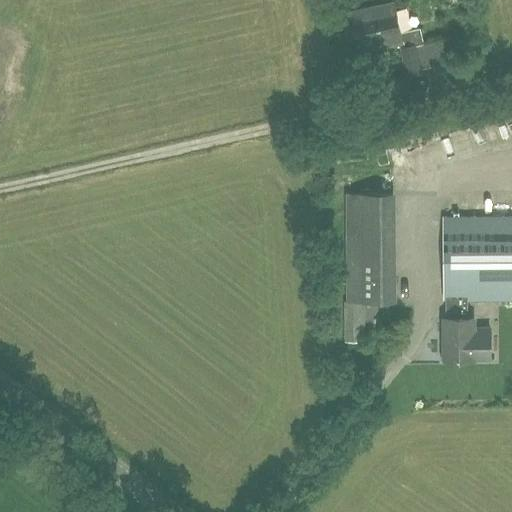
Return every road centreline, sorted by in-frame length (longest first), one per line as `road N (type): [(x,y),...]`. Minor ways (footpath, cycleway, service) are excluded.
road 1 (unknown): [(258,511),(324,452),(398,364),(417,316),(416,218),(425,190),(452,170),(511,154)]
road 2 (unclassified): [(172,511),(0,383)]
